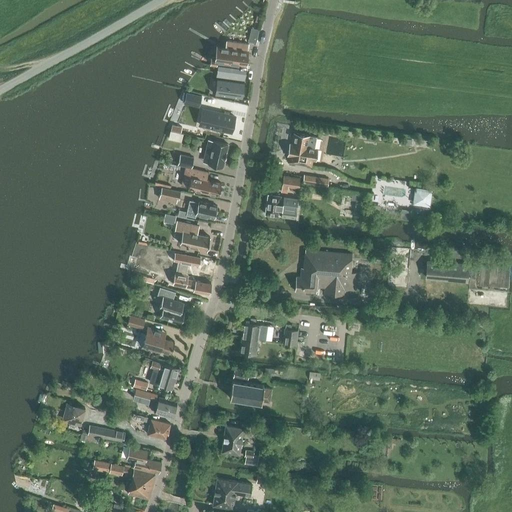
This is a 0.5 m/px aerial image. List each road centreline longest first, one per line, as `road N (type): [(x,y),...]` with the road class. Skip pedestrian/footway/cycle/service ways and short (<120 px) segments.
road 1 (tertiary): [(149,511),(213,307),(273,0)]
road 2 (unclassified): [(0,92),(161,0)]
